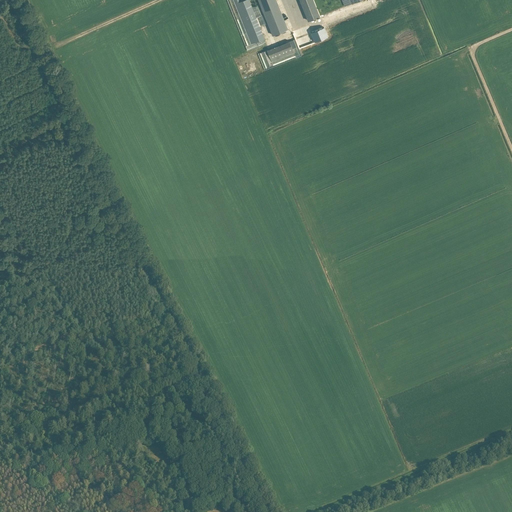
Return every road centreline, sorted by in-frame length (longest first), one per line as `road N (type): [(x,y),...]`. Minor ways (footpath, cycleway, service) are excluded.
road 1 (track): [(175,320),(73,115)]
road 2 (track): [(203,382),(137,380),(0,444)]
road 3 (track): [(511,434),(321,511)]
road 4 (track): [(121,387),(112,418),(167,460),(192,511)]
road 5 (track): [(511,149),(471,49),(511,29)]
road 6 (track): [(269,511),(203,382)]
road 7 (track): [(73,115),(17,0)]
road 8 (track): [(160,0),(43,51)]
